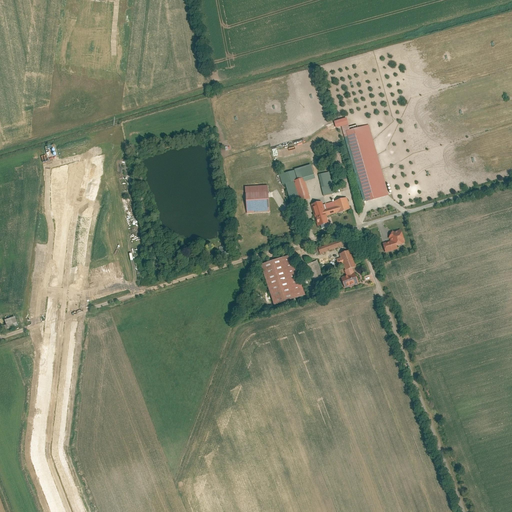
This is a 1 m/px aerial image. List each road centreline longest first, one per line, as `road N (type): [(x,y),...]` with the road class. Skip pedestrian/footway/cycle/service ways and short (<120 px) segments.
road 1 (unclassified): [(355,227),(0,333)]
road 2 (residential): [(355,227),(462,511)]
road 3 (unclassified): [(511,179),(355,227)]
